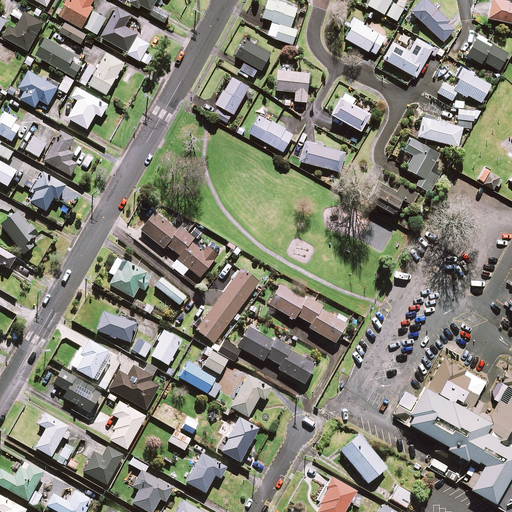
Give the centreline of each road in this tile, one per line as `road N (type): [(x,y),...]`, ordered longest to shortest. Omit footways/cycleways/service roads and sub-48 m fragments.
road 1 (residential): [(223,0),(0,401)]
road 2 (residential): [(404,101),(318,52),(312,28),(322,0)]
